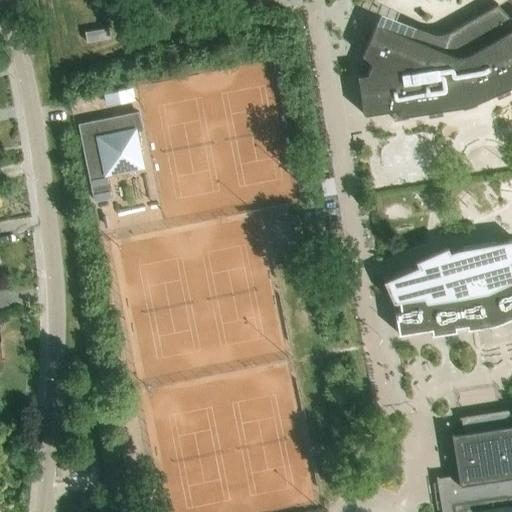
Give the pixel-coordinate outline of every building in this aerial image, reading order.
[(357,75),(357,77),(363,114),(392,110),(394,120),(407,118),(406,114),(462,106),(463,110),(476,106),(475,102),(509,87),(511,90),(511,89),(511,19),(498,6),(498,5),(498,4),(447,33),(443,35),(439,35),(434,35),(430,33),(426,32),(426,31),(380,13),(362,55),(371,63),(367,74),(357,75)] [(108,28),(84,32),(86,42),(110,39),(108,28)] [(131,100),(129,88),(100,94),(102,106),(131,100)] [(112,198),(106,172),(139,165),(132,128),(138,127),(135,113),(78,125),(94,201),(112,198)] [(447,246),(413,260),(414,262),(415,261),(417,265),(389,278),(395,287),(399,310),(394,311),(397,332),(397,333),(430,328),(431,332),(430,332),(430,334),(489,325),(495,323),(501,321),(511,316),(511,239),(458,249),(456,249),(448,251),(447,248),(448,247),(447,246)] [(454,511),(453,504),(511,495),(511,408),(459,417),(459,419),(460,418),(462,434),(453,435),(452,433),(451,433),(457,474),(437,477),(437,476),(436,476),(441,511),(454,511)] [(511,511),(511,495),(453,504),(454,511),(511,511)]
